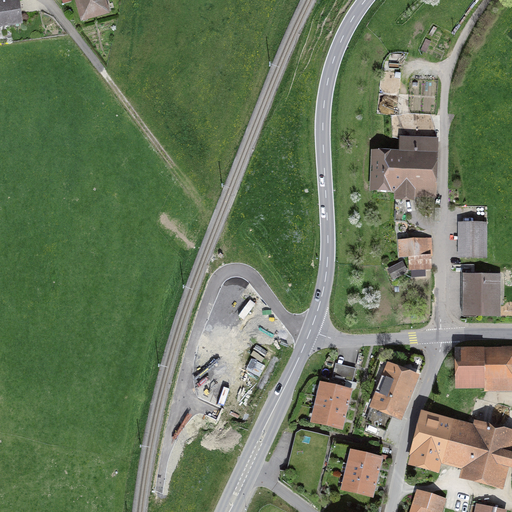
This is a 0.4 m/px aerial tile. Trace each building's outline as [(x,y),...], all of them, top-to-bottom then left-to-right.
[(0,26),(21,23),(18,0),(8,0),(0,1),(0,26)] [(76,0),(82,20),(107,13),(103,0),(76,0)] [(395,191),(396,191),(396,198),(401,198),(401,191),(436,192),(437,141),(402,140),(402,155),(374,154),(373,187),(395,188),(395,191)] [(409,225),(407,228),(408,231),(411,233),(414,232),(416,229),(415,226),(412,224),(409,225)] [(460,257),(485,257),(485,224),(460,224),(460,257)] [(402,256),(409,256),(410,269),(431,268),(430,239),(418,239),(418,244),(409,244),(408,241),(401,242),(402,256)] [(393,278),(406,271),(402,263),(389,270),(393,278)] [(466,314),(497,314),(497,292),(491,292),(491,277),(475,277),(474,282),(466,282),(466,314)] [(458,382),(485,382),(485,379),(511,378),(511,347),(502,347),(502,355),(458,355),(458,382)] [(261,375),(265,362),(250,358),(247,370),(261,375)] [(355,369),(336,364),(333,377),(352,382),(355,369)] [(416,379),(386,367),(378,385),(380,386),(366,423),(386,430),(393,413),(401,416),(416,379)] [(322,384),(319,397),(347,403),(350,391),(322,384)] [(344,416),(347,403),(319,397),(316,409),(344,416)] [(344,416),(316,409),(313,421),(341,428),(344,416)] [(511,454),(506,453),(511,434),(468,423),(466,431),(424,420),(413,462),(436,468),(439,455),(470,463),(466,476),(498,485),(503,464),(511,466),(511,454)] [(352,452),(349,464),(377,471),(380,459),(352,452)] [(349,464),(346,477),(374,483),(377,471),(349,464)] [(374,483),(346,477),(343,489),(371,496),(374,483)] [(441,511),(444,502),(417,494),(410,511),(441,511)]
